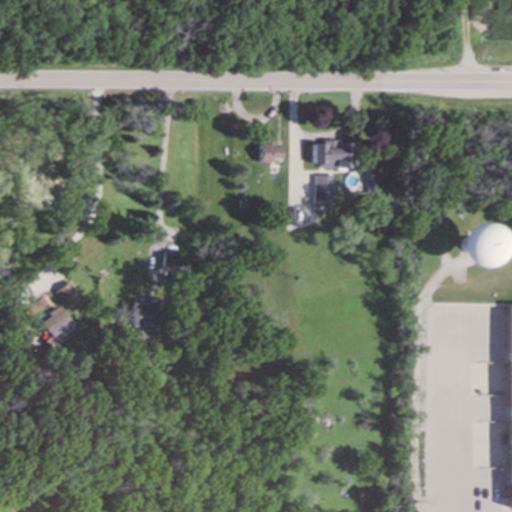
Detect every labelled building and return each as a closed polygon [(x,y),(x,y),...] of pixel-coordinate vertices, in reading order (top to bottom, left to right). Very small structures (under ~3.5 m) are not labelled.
[(310,144),(310,167),(350,168),(350,142),(320,142),(320,144),(310,144)] [(257,162),(278,162),(278,144),(257,145),(257,162)] [(334,176),(313,175),(313,204),(333,205),(334,176)] [(450,265),(491,266),(492,227),(451,226),(450,265)] [(161,271),(176,272),(177,253),(162,252),(161,271)] [(81,303),(69,282),(54,290),(65,311),(81,303)] [(131,327),(141,326),(142,333),(159,333),(158,298),(130,299),(131,327)] [(66,338),(62,333),(72,325),(58,307),(38,323),(49,337),(45,340),(52,349),(66,338)]
